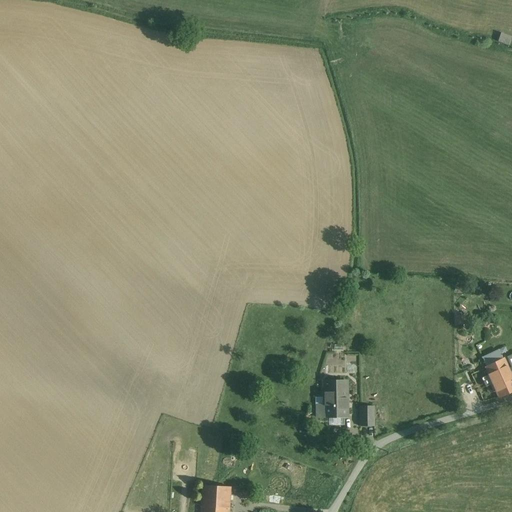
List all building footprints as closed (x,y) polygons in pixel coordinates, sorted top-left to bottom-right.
[(509,45),(511,39),(511,37),(501,33),(498,41),(509,45)] [(504,359),(486,368),(499,397),(511,391),(511,378),(511,376),(507,368),(504,359)] [(347,381),(324,382),(324,398),(324,418),(348,418),(347,381)] [(374,406),(360,407),(360,427),(374,427),(374,406)] [(231,488),(202,486),(201,507),(229,509),(231,488)]
